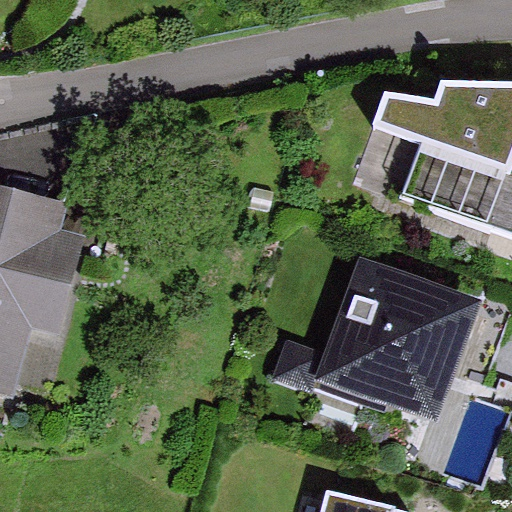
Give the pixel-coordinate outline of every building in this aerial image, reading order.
[(448,146),(427,201),(511,232),(511,88),(478,85),(470,107),(419,97),(406,131),(448,146)] [(0,388),(41,397),(58,319),(79,324),(97,243),(76,238),(82,210),(0,192),(0,388)] [(481,305),(359,262),(316,385),(438,428),(481,305)] [(322,355),(288,343),(273,384),(307,396),(322,355)] [(389,511),(326,495),(321,511),(389,511)]
